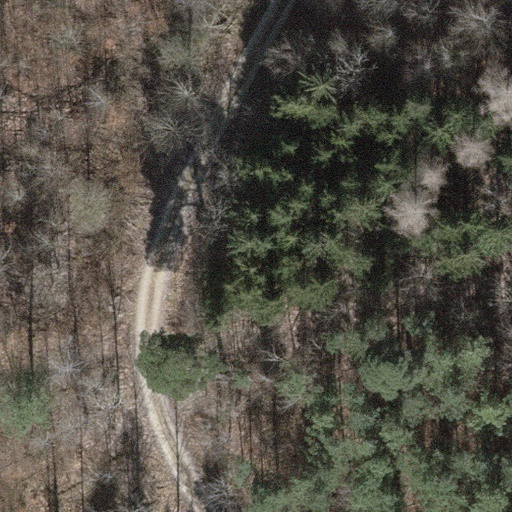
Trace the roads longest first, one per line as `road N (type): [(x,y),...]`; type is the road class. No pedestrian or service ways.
road 1 (track): [(137,366),(165,220),(278,0)]
road 2 (track): [(219,511),(137,366)]
